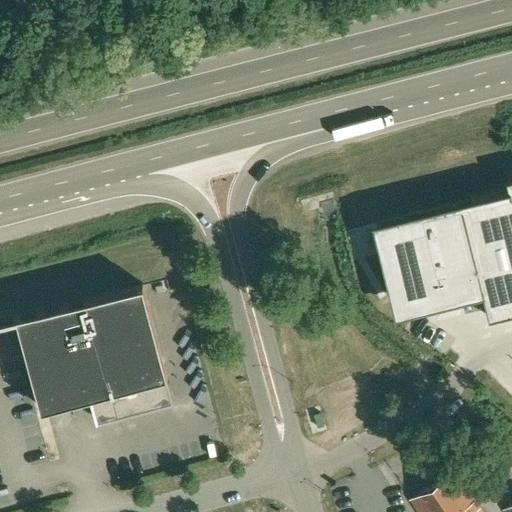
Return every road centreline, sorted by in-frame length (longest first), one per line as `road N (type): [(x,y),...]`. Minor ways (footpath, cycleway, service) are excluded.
road 1 (trunk): [(511,9),(0,140)]
road 2 (trunk): [(294,474),(289,419),(237,204),(252,171),(319,115)]
road 3 (trunk): [(145,161),(206,215),(268,424),(294,474)]
road 4 (unclassified): [(294,474),(364,444),(475,365)]
road 5 (trunk): [(319,115),(511,66)]
road 6 (trunk): [(145,161),(319,115)]
road 7 (unclassified): [(148,511),(294,474)]
road 8 (trunk): [(0,198),(145,161)]
